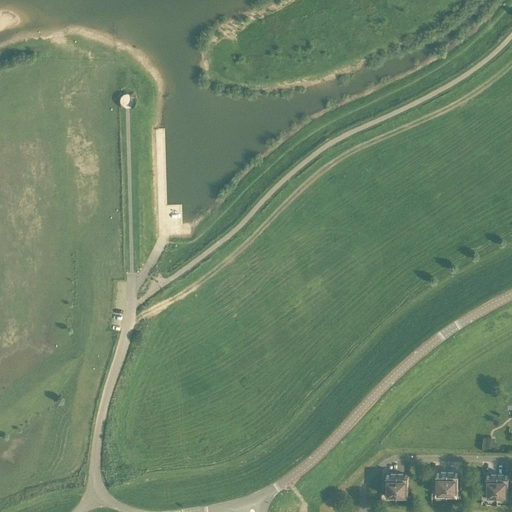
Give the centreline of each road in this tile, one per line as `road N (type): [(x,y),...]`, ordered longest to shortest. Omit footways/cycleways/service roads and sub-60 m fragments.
road 1 (tertiary): [(247,501),(318,455),(425,348),(511,295)]
road 2 (unclassified): [(92,489),(131,271)]
road 3 (residential): [(511,458),(387,458),(365,479),(363,511)]
